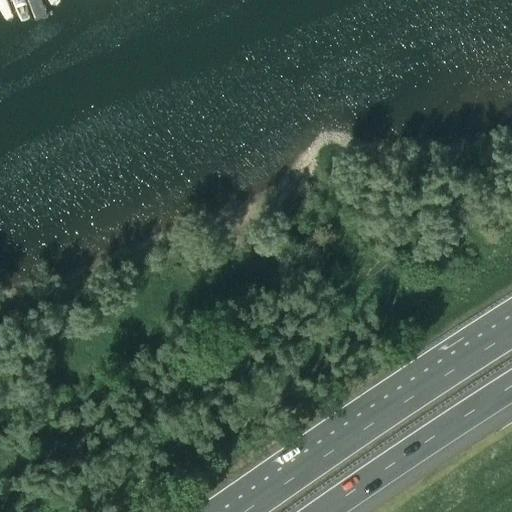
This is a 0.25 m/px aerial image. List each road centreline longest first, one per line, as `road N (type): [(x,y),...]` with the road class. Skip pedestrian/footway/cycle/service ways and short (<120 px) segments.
road 1 (motorway): [(511,331),(249,511)]
road 2 (motorway): [(324,511),(511,387)]
